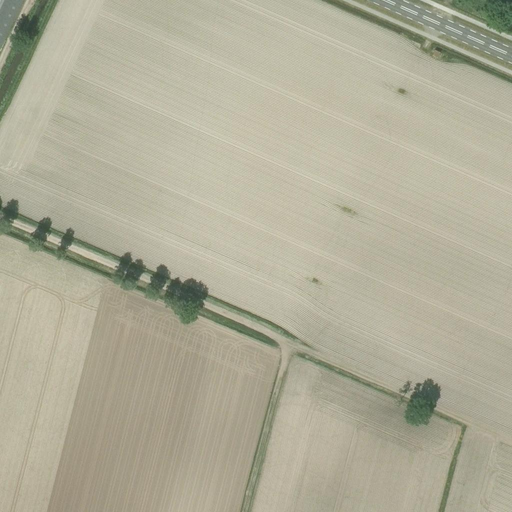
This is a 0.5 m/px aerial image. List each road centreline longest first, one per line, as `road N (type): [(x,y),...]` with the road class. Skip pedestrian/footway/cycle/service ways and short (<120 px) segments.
road 1 (track): [(511,443),(0,218)]
road 2 (track): [(248,511),(291,346)]
road 3 (secondary): [(511,56),(380,0)]
